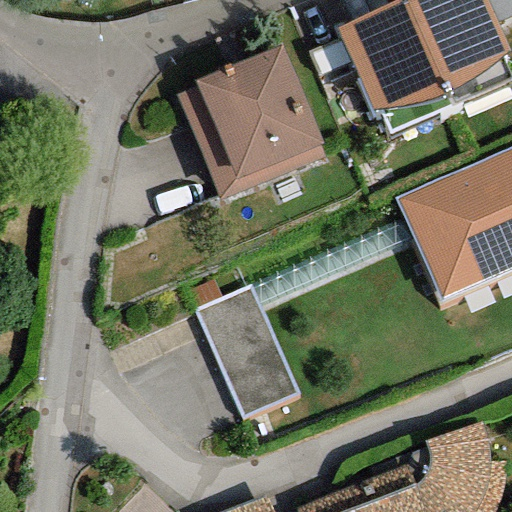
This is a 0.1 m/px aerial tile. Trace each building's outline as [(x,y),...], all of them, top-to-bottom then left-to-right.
[(446,93),(405,0),(396,0),(336,29),(371,109),(382,109),(394,109),(406,108),(421,104),(434,99),(446,93)] [(405,0),(446,93),(459,85),(475,74),(495,61),(506,51),(493,21),(484,0),(405,0)] [(511,0),(484,0),(493,21),(497,20),(511,13),(511,0)] [(321,144),(279,45),(193,81),(195,87),(173,96),(218,202),(322,158),(317,146),(321,144)] [(511,268),(511,145),(394,197),(439,300),(511,268)] [(0,156),(0,182),(12,175),(0,156)] [(249,288),(194,312),(241,420),(296,396),(249,288)] [(409,465),(294,508),(295,511),(494,511),(500,500),(503,486),(503,470),(503,462),(487,461),(487,457),(487,452),(485,441),(483,430),(479,422),(423,442),(425,448),(426,453),(428,459),(427,466),(424,473),(420,480),(415,484),(409,465)] [(271,511),(266,496),(223,511),(271,511)]
